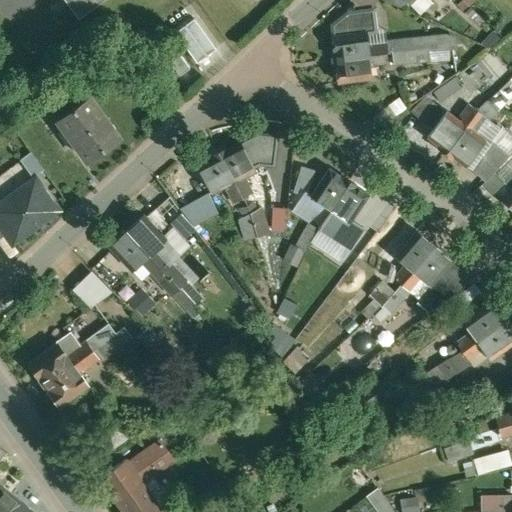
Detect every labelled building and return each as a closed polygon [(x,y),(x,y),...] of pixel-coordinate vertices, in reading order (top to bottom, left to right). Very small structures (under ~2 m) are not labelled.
[(67,0),(79,17),(102,0),(67,0)] [(471,5),(465,0),(463,0),(459,4),(465,11),(471,5)] [(373,8),(347,11),(332,23),(334,34),(333,34),(336,49),(337,49),(338,58),(387,51),(386,40),(368,42),(366,31),(376,30),(373,8)] [(213,46),(193,17),(175,30),(195,59),(213,46)] [(437,35),(386,40),(387,51),(393,51),(439,48),(437,35)] [(439,48),(393,51),(394,63),(449,57),(448,47),(439,48)] [(387,51),(338,58),(339,64),(338,64),(340,80),(372,75),(370,60),(374,59),(375,63),(389,61),(387,51)] [(450,102),(447,100),(461,81),(445,70),(416,113),(434,125),(450,102)] [(74,107),(104,149),(122,136),(121,135),(120,135),(106,116),(107,115),(106,114),(104,116),(90,97),(91,97),(90,95),(74,107)] [(461,120),(447,110),(428,136),(440,145),(439,145),(446,151),(477,109),(469,103),(460,115),(463,117),(461,120)] [(104,149),(74,107),(57,119),(58,120),(59,120),(73,139),(72,140),(73,140),(75,139),(89,158),(88,159),(89,160),(104,149)] [(477,109),(446,151),(453,156),(454,155),(465,164),(485,138),(471,128),(474,125),(477,127),(485,115),(477,109)] [(257,132),(241,141),(240,140),(226,147),(225,147),(219,150),(243,196),(252,192),(245,179),(242,180),(240,177),(256,168),(254,165),(260,162),(274,164),(278,134),(257,132)] [(492,138),(471,167),(486,180),(510,154),(492,138)] [(219,150),(212,154),(213,155),(199,162),(214,191),(228,183),(230,187),(227,188),(234,201),(243,197),(243,196),(219,150)] [(343,177),(330,168),(312,194),(325,203),(323,207),(321,205),(313,217),(321,223),(350,179),(344,175),(343,177)] [(0,204),(0,222),(7,232),(13,241),(59,208),(36,178),(0,204)] [(350,179),(321,223),(329,228),(337,216),(335,214),(337,211),(351,220),(369,193),(355,184),(356,183),(350,179)] [(511,188),(503,197),(511,205),(511,188)] [(209,192),(181,208),(194,224),(219,211),(209,192)] [(254,202),(242,208),(245,214),(249,213),(257,208),(254,202)] [(286,207),(274,205),(271,227),(283,228),(286,207)] [(257,208),(249,213),(257,236),(270,232),(262,206),(257,208)] [(257,236),(249,213),(245,214),(240,217),(246,239),(257,236)] [(166,237),(145,214),(133,225),(132,224),(127,229),(180,286),(188,279),(159,249),(157,251),(154,248),(166,237)] [(315,232),(307,225),(292,244),(300,250),(299,261),(312,266),(321,244),(310,238),(315,232)] [(180,286),(127,229),(121,234),(122,235),(111,245),(132,269),(145,257),(147,260),(145,262),(173,292),(180,286)] [(418,230),(397,254),(409,264),(406,267),(404,265),(394,276),(402,283),(435,244),(431,240),(430,240),(418,230)] [(442,249),(435,244),(402,283),(410,290),(419,279),(417,277),(420,274),(432,284),(452,260),(441,250),(442,249)] [(91,266),(72,286),(92,306),(112,287),(91,266)] [(383,280),(371,293),(376,298),(363,312),(369,318),(381,303),(394,290),(383,280)] [(394,290),(381,303),(390,311),(410,290),(402,283),(394,290)] [(145,316),(159,300),(141,284),(127,299),(145,316)] [(491,302),(465,320),(473,332),(470,335),(468,333),(457,341),(462,349),(463,349),(505,319),(501,314),(500,315),(491,302)] [(120,318),(102,330),(102,329),(87,339),(93,348),(94,349),(103,343),(102,342),(122,327),(123,328),(126,326),(120,318)] [(505,319),(463,349),(469,357),(481,349),(479,347),(483,345),(492,358),(511,344),(511,331),(508,326),(509,325),(505,319)] [(122,327),(102,342),(103,343),(109,352),(130,337),(123,328),(122,327)] [(60,341),(30,361),(40,376),(41,376),(46,383),(93,348),(87,339),(71,350),(74,354),(70,357),(60,341)] [(298,345),(284,359),(296,371),(310,357),(298,345)] [(93,348),(46,383),(50,389),(60,404),(89,383),(78,368),(82,365),(84,368),(100,357),(94,349),(93,348)] [(462,349),(444,360),(453,373),(471,361),(469,357),(463,349),(462,349)] [(511,396),(511,397),(511,399),(511,413),(511,414),(511,411),(496,415),(499,425),(511,421),(511,396)] [(511,421),(499,425),(501,435),(511,431),(511,421)] [(469,435),(444,445),(450,459),(473,449),(470,441),(477,438),(479,441),(491,436),(487,426),(468,434),(469,435)] [(127,457),(101,476),(117,499),(118,498),(118,499),(143,481),(144,481),(173,459),(162,443),(163,443),(162,441),(160,441),(159,440),(130,461),(127,457)] [(472,455),(476,472),(511,462),(511,459),(508,445),(472,455)] [(375,485),(365,471),(356,478),(366,491),(375,485)] [(143,481),(118,499),(127,511),(142,511),(141,510),(157,499),(144,481),(143,481)] [(397,511),(377,484),(353,501),(361,511),(397,511)] [(0,506),(10,494),(0,486),(0,506)] [(407,511),(419,509),(416,493),(400,497),(403,511),(407,511)] [(31,511),(10,494),(0,506),(0,511),(31,511)] [(511,494),(494,495),(494,511),(511,510),(511,494)] [(494,495),(483,495),(483,511),(492,511),(494,511),(494,495)] [(166,511),(157,499),(141,510),(142,511),(166,511)]
